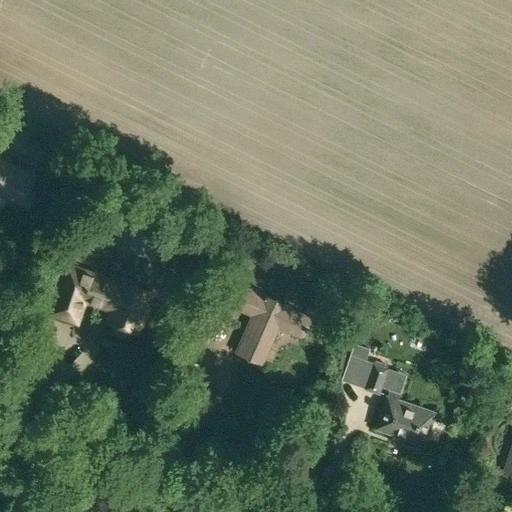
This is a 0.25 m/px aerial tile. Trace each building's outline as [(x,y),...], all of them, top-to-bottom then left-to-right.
[(40,178),(60,187),(71,164),(51,154),(40,178)] [(0,193),(30,208),(38,190),(29,186),(35,173),(0,156),(0,193)] [(131,244),(125,261),(153,272),(159,255),(131,244)] [(216,263),(236,272),(243,257),(223,248),(216,263)] [(119,333),(123,334),(126,334),(130,332),(132,329),(138,331),(151,292),(122,282),(122,284),(68,265),(52,311),(76,320),(84,298),(113,309),(109,321),(115,323),(115,327),(116,330),(119,333)] [(238,352),(262,362),(279,324),(303,335),(311,317),(288,307),(289,304),(266,294),(266,296),(249,289),(241,308),(258,315),(250,335),(246,333),(238,352)] [(193,322),(217,333),(229,305),(205,295),(193,322)] [(354,345),(349,357),(365,363),(370,350),(354,345)] [(216,371),(222,355),(212,352),(206,367),(216,371)] [(364,388),(380,394),(388,371),(372,365),(364,388)] [(377,427),(425,444),(436,412),(399,399),(401,395),(389,391),(377,427)]
